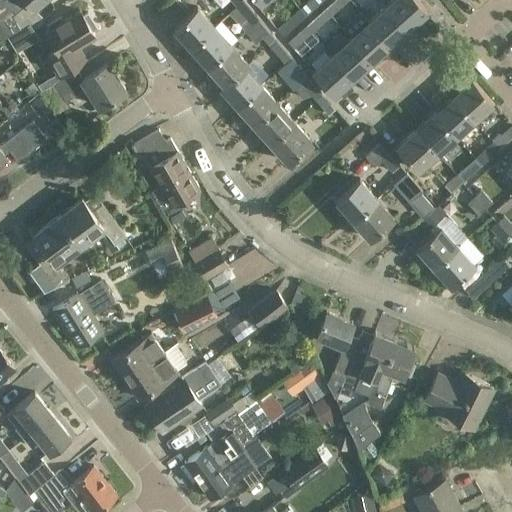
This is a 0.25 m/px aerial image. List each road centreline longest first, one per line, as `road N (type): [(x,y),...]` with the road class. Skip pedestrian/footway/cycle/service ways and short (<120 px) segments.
road 1 (residential): [(511,352),(427,311),(300,272),(255,237),(169,92)]
road 2 (residential): [(160,492),(0,290)]
road 3 (residential): [(0,215),(169,92)]
road 4 (residential): [(511,84),(473,42),(389,120)]
